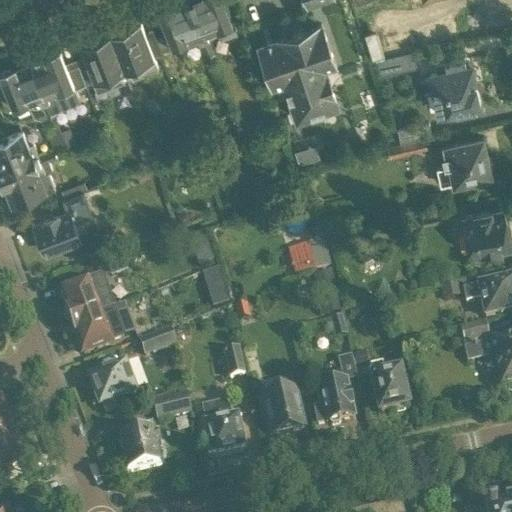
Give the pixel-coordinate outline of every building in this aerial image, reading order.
[(210,55),(188,0),(187,0),(174,5),(174,4),(157,11),(166,33),(155,37),(160,52),(171,48),(173,52),(200,42),(206,57),(210,55)] [(188,0),(210,55),(214,54),(208,38),(218,34),(220,39),(236,33),(223,0),(188,0)] [(365,0),(366,4),(383,1),(390,33),(456,18),(452,0),(365,0)] [(140,22),(109,34),(131,90),(136,88),(132,79),(158,69),(154,57),(161,54),(160,52),(155,37),(152,30),(145,33),(140,22)] [(296,119),(337,105),(324,67),(335,63),(321,23),(257,45),(272,86),(283,82),(296,119)] [(131,90),(109,34),(79,46),(95,88),(99,89),(122,80),(127,91),(131,90)] [(44,110),(47,119),(55,116),(54,112),(81,102),(76,89),(85,85),(78,65),(67,70),(59,49),(43,55),(43,57),(29,62),(44,102),(49,100),(52,107),(44,110)] [(377,63),(380,76),(418,68),(414,54),(377,63)] [(433,93),(475,83),(471,64),(466,65),(464,58),(435,64),(437,73),(429,75),(433,93)] [(44,102),(29,62),(15,68),(15,66),(0,72),(0,93),(5,92),(12,109),(27,103),(34,118),(43,120),(47,119),(44,110),(52,107),(49,100),(44,102)] [(475,83),(433,93),(437,111),(438,111),(439,116),(447,115),(447,117),(476,111),(474,104),(480,103),(475,83)] [(202,104),(189,109),(197,128),(209,123),(202,104)] [(432,137),(429,122),(397,129),(400,143),(432,137)] [(70,128),(61,132),(67,147),(76,144),(70,128)] [(0,174),(39,159),(37,155),(33,156),(22,130),(2,138),(0,132),(0,174)] [(67,147),(61,132),(60,130),(47,135),(53,148),(45,151),(49,160),(57,157),(55,152),(67,147)] [(490,174),(482,137),(439,146),(443,166),(437,167),(440,185),(453,182),(453,183),(490,174)] [(386,148),(389,159),(428,149),(425,139),(386,148)] [(150,145),(139,148),(144,166),(156,162),(150,145)] [(318,158),(314,146),(295,153),(299,164),(318,158)] [(11,206),(47,191),(55,188),(49,172),(46,173),(45,173),(52,168),(49,160),(45,151),(37,155),(39,159),(0,174),(0,181),(2,187),(3,186),(11,206)] [(68,212),(34,225),(44,252),(79,238),(75,228),(90,222),(84,207),(93,204),(88,189),(64,199),(68,212)] [(480,250),(482,258),(501,253),(500,246),(509,244),(501,207),(492,209),(492,207),(472,212),(472,214),(448,219),(452,234),(466,231),(471,252),(480,250)] [(187,221),(184,213),(176,216),(179,224),(187,221)] [(423,226),(441,222),(439,214),(421,218),(423,226)] [(314,239),(325,236),(320,219),(309,222),(314,239)] [(323,242),(288,253),(295,279),(329,267),(323,242)] [(110,263),(115,274),(126,270),(121,258),(110,263)] [(331,271),(314,276),(325,316),(342,312),(331,271)] [(101,276),(58,292),(65,308),(62,309),(67,323),(112,307),(101,276)] [(444,301),(464,296),(465,303),(480,300),(484,318),(511,311),(511,277),(462,289),(461,283),(441,288),(444,301)] [(209,295),(213,308),(227,304),(223,291),(209,295)] [(354,307),(352,293),(339,296),(342,309),(354,307)] [(234,309),(237,323),(251,319),(248,306),(234,309)] [(112,307),(67,323),(72,337),(75,336),(81,353),(135,333),(126,310),(115,314),(112,307)] [(322,328),(331,325),(335,339),(348,335),(342,317),(320,323),(322,328)] [(460,327),(464,347),(463,348),(467,363),(493,357),(500,389),(511,385),(511,335),(489,341),(485,322),(460,327)] [(136,343),(142,359),(176,346),(170,330),(136,343)] [(229,380),(241,377),(246,376),(239,349),(223,354),(229,380)] [(357,380),(371,377),(379,414),(408,407),(400,370),(382,374),(380,364),(371,367),(367,353),(353,357),(357,380)] [(119,398),(135,392),(124,363),(88,376),(99,405),(101,405),(104,413),(122,407),(119,398)] [(342,382),(340,373),(326,376),(328,386),(318,388),(322,407),(314,408),(317,425),(326,423),(326,425),(353,419),(344,382),(342,382)] [(291,382),(286,383),(278,385),(280,394),(263,398),(272,438),(302,431),(294,391),(293,391),(291,382)] [(153,402),(157,422),(191,414),(187,394),(153,402)] [(0,435),(12,431),(0,400),(0,399),(0,435)] [(244,447),(236,416),(230,417),(227,402),(202,408),(206,423),(205,423),(208,436),(204,437),(207,454),(212,453),(212,454),(244,447)] [(138,427),(140,435),(118,440),(126,474),(161,466),(157,448),(161,448),(158,431),(153,432),(151,424),(138,427)] [(0,435),(0,471),(24,463),(12,431),(0,435)] [(511,511),(511,498),(504,501),(505,506),(479,511),(511,511)] [(403,511),(401,501),(352,511),(403,511)]
